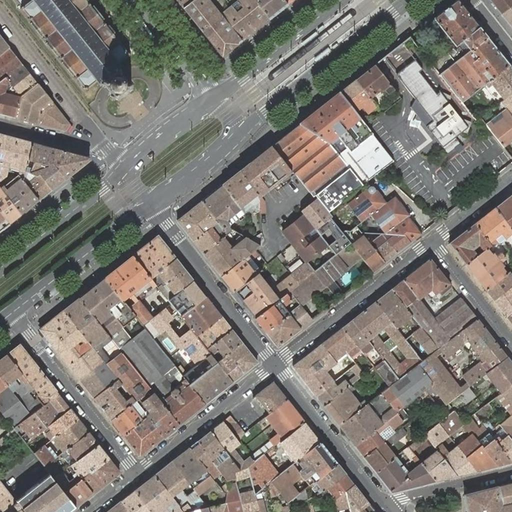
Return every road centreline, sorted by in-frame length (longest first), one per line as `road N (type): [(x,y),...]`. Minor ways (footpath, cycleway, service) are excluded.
road 1 (tertiary): [(228,146),(409,0)]
road 2 (residential): [(10,313),(137,472)]
road 3 (residential): [(433,239),(274,365)]
road 4 (residential): [(274,365),(151,206)]
road 5 (residential): [(385,506),(274,365)]
road 6 (tertiary): [(10,313),(151,206)]
road 7 (residential): [(108,149),(0,11)]
road 8 (residential): [(274,365),(137,472)]
road 9 (tertiary): [(340,0),(215,97)]
road 10 (tertiary): [(123,169),(0,268)]
road 11 (residential): [(511,469),(385,506)]
road 12 (residential): [(511,340),(433,239)]
road 13 (tertiary): [(137,0),(215,97)]
